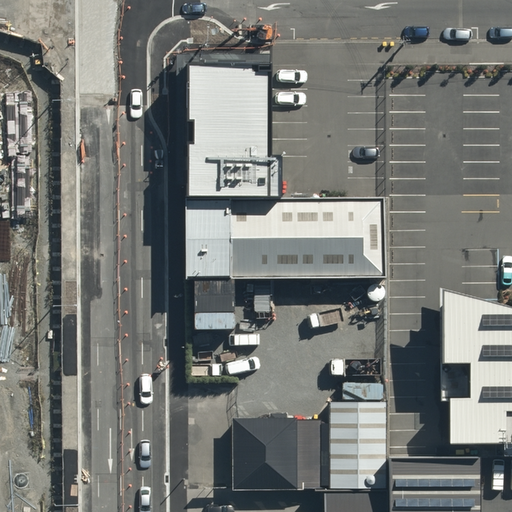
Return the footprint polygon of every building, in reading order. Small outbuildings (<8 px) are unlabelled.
[(269,63),(188,63),(189,202),(281,201),(281,157),(267,157),(269,63)] [(281,201),(189,202),(189,283),(383,282),(382,202),(281,201)] [(511,305),(439,279),(441,350),(464,351),(466,386),(444,386),(446,432),(511,431),(511,305)] [(387,401),(328,401),(329,489),(388,489),(388,458),(387,401)] [(321,420),(230,420),(230,490),(321,490),(321,420)] [(441,458),(388,458),(388,489),(388,511),(475,511),(475,462),(475,457),(441,458)] [(388,511),(388,489),(329,489),(321,490),(321,511),(388,511)]
